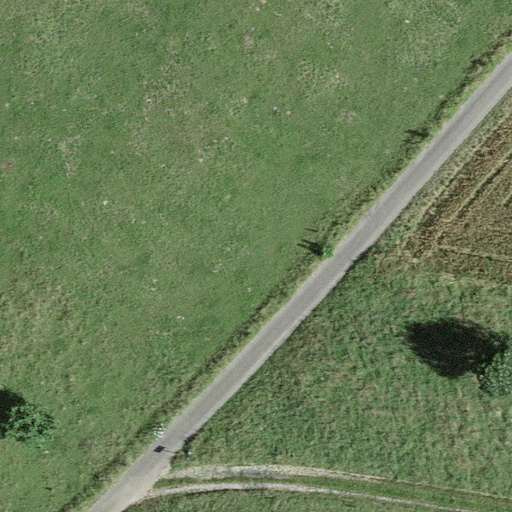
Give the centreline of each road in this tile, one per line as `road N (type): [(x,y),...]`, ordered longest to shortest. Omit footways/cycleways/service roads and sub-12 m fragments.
road 1 (track): [(94,511),(511,59)]
road 2 (track): [(118,487),(258,470),(511,510)]
